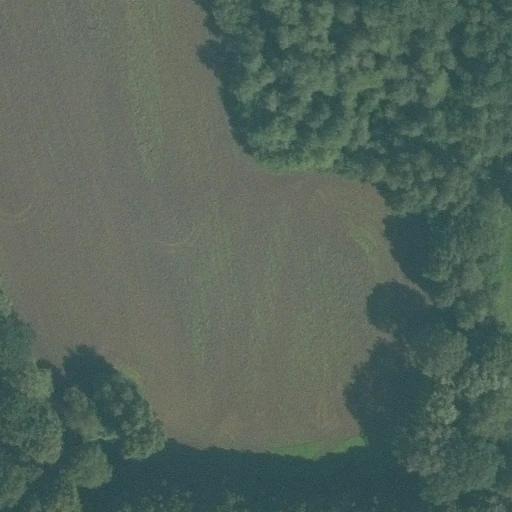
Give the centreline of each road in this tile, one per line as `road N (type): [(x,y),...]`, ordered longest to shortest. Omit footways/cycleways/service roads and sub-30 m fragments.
road 1 (track): [(70,493),(253,511)]
road 2 (track): [(0,370),(34,450),(70,493)]
